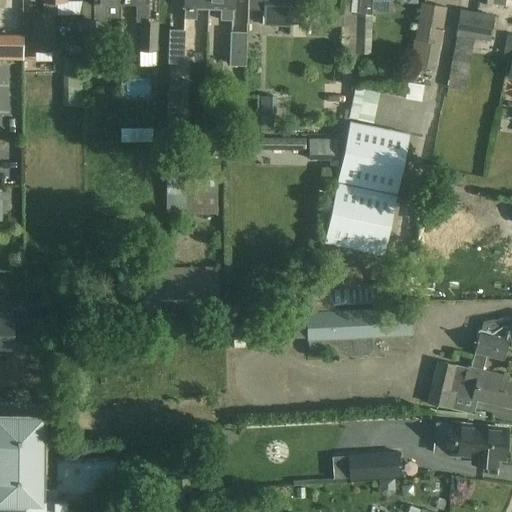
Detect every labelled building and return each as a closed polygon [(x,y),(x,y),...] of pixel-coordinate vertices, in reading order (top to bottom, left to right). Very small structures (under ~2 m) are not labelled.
[(40,0),(41,2),(43,2),(43,14),(32,14),(32,52),(52,51),(52,15),(57,15),(57,2),(67,2),(66,0),(40,0)] [(94,0),(94,3),(93,3),(94,22),(83,22),(83,57),(100,57),(100,22),(105,22),(105,4),(120,4),(120,0),(94,0)] [(120,0),(120,4),(136,4),(136,22),(140,22),(139,51),(157,51),(157,27),(148,27),(148,3),(146,2),(146,0),(120,0)] [(209,8),(209,0),(185,0),(184,19),(196,20),(197,8),(209,8)] [(209,0),(209,8),(221,8),(220,20),(232,21),(233,0),(209,0)] [(248,0),(248,10),(264,10),(291,12),(291,0),(248,0)] [(359,0),(358,13),(371,14),(371,0),(359,0)] [(415,39),(414,39),(409,65),(427,68),(431,42),(439,43),(446,8),(422,4),(415,39)] [(493,16),(461,11),(457,35),(490,41),(493,16)] [(371,14),(358,13),(357,31),(370,32),(371,14)] [(169,29),(168,62),(184,63),(185,30),(169,29)] [(247,33),(231,33),(230,65),(246,65),(247,33)] [(82,57),(63,57),(64,87),(83,86),(82,57)] [(164,87),(164,67),(137,68),(137,87),(164,87)] [(415,71),(413,88),(430,90),(432,73),(415,71)] [(272,97),(258,97),(258,133),(272,133),(272,97)] [(130,116),(130,129),(158,129),(158,116),(130,116)] [(410,135),(351,123),(325,243),(384,256),(410,135)] [(305,137),(258,137),(258,150),(305,150),(305,137)] [(337,139),(309,138),(309,159),(337,159),(337,139)] [(216,164),(166,164),(167,211),(185,211),(185,214),(217,214),(216,164)] [(323,268),(324,294),(374,291),(373,278),(342,280),(342,267),(323,268)] [(218,268),(158,269),(158,282),(140,283),(140,286),(73,286),(73,316),(96,316),(96,310),(141,310),(141,319),(159,319),(158,310),(218,309),(218,268)] [(476,291),(476,268),(441,269),(441,292),(476,291)] [(488,288),(511,286),(511,271),(487,273),(488,288)] [(11,308),(11,313),(0,312),(0,350),(12,351),(12,335),(25,335),(26,308),(11,308)] [(373,347),(373,337),(410,335),(409,308),(308,314),(310,348),(329,348),(337,356),(366,355),(367,356),(375,348),(373,347)] [(511,317),(484,322),(476,352),(488,355),(503,359),(502,360),(511,363),(511,362),(511,317)] [(453,408),(456,393),(511,406),(511,383),(499,380),(500,376),(484,372),(488,355),(476,352),(471,369),(439,361),(429,402),(453,408)] [(385,414),(363,417),(365,428),(386,425),(385,414)] [(66,511),(66,500),(116,501),(116,457),(56,457),(56,489),(41,489),(41,416),(2,416),(2,429),(0,429),(0,460),(1,460),(1,472),(0,472),(0,473),(1,473),(1,485),(0,485),(0,502),(14,502),(13,511),(66,511)] [(506,430),(453,425),(451,451),(457,452),(456,457),(468,458),(468,452),(475,453),(475,462),(496,463),(496,455),(508,456),(509,443),(505,443),(506,430)] [(349,458),(350,480),(400,477),(398,450),(373,451),(374,457),(349,458)]
